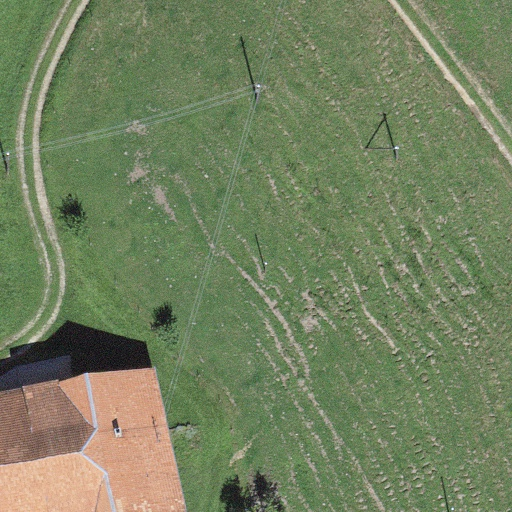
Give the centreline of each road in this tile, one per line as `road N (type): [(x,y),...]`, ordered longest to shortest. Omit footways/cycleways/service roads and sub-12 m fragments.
road 1 (track): [(79,0),(29,115),(35,202),(53,250),(52,302),(38,327),(0,359)]
road 2 (track): [(511,144),(401,0)]
